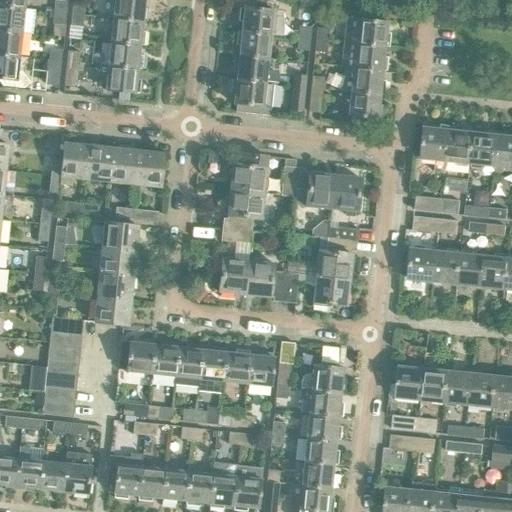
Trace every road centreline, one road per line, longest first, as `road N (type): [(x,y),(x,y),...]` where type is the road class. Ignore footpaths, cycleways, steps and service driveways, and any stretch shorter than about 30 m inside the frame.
road 1 (residential): [(371,333),(179,305),(193,129)]
road 2 (residential): [(392,157),(193,129)]
road 3 (residential): [(193,129),(0,109)]
road 4 (residential): [(355,511),(371,333)]
road 5 (residential): [(371,333),(392,157)]
road 6 (residential): [(392,157),(421,83),(430,0)]
road 7 (residential): [(193,129),(202,0)]
